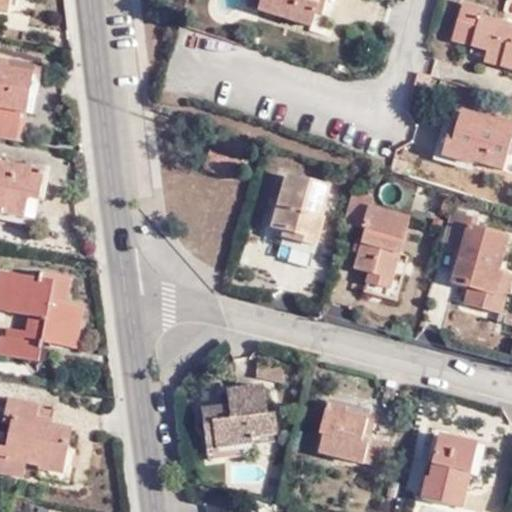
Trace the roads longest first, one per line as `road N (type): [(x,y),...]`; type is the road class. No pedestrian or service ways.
road 1 (residential): [(134,294),(511,389)]
road 2 (unclassified): [(85,0),(134,294)]
road 3 (unclassified): [(134,294),(162,511)]
